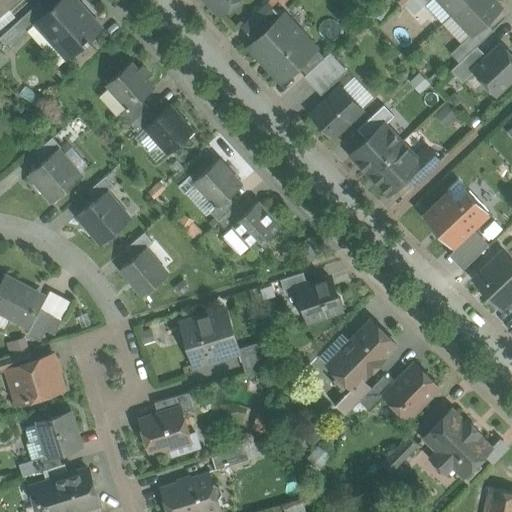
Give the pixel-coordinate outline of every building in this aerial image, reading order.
[(84,0),(61,0),(36,21),(67,59),(106,25),(84,0)] [(206,0),(220,14),(228,7),(234,8),(240,2),(240,0),(206,0)] [(438,0),(452,14),(466,0),(438,0)] [(493,0),(466,0),(452,14),(471,34),(485,22),(500,7),(493,0)] [(267,1),(241,26),(254,41),(280,16),(267,1)] [(254,41),(248,46),(281,81),(298,65),(316,49),(283,14),(254,41)] [(0,37),(11,49),(33,30),(23,17),(0,37)] [(485,22),(471,34),(458,46),(467,55),(476,46),(493,30),(485,22)] [(486,56),(472,69),(473,71),(495,95),(511,79),(511,55),(500,43),(486,56)] [(0,45),(0,66),(10,59),(0,45)] [(467,55),(450,70),(461,82),(473,71),(472,69),(486,56),(476,46),(467,55)] [(316,49),(298,65),(306,74),(324,57),(316,49)] [(306,74),(303,77),(320,95),(347,70),(330,52),(306,74)] [(153,87),(130,62),(107,83),(127,106),(126,107),(127,109),(128,110),(140,99),(153,87)] [(341,87),(311,115),(332,137),(362,108),(341,87)] [(140,99),(128,110),(127,109),(121,114),(131,124),(148,108),(140,99)] [(192,130),(169,105),(156,116),(145,127),(146,128),(168,152),(192,130)] [(383,105),(357,129),(366,139),(384,123),(385,124),(393,116),(383,105)] [(454,105),(440,109),(443,122),(457,118),(454,105)] [(148,108),(131,124),(139,133),(146,128),(145,127),(156,116),(148,108)] [(366,139),(350,155),(368,173),(402,142),(385,124),(384,123),(366,139)] [(52,137),(34,153),(41,162),(57,148),(58,149),(60,147),(52,137)] [(402,142),(368,173),(387,194),(406,176),(421,163),(415,157),(402,142)] [(427,146),(415,157),(421,163),(406,176),(414,185),(441,160),(427,146)] [(41,162),(28,173),(52,200),(81,176),(58,149),(57,148),(41,162)] [(218,159),(194,180),(215,203),(214,205),(215,206),(216,207),(228,195),(241,184),(218,159)] [(105,176),(87,192),(95,201),(106,191),(107,192),(114,186),(105,176)] [(489,212),(458,179),(447,190),(449,193),(423,218),(451,247),(462,236),(471,228),(489,212)] [(95,201),(77,215),(101,243),(130,218),(107,192),(106,191),(95,201)] [(228,195),(216,207),(215,206),(210,211),(219,221),(236,205),(228,195)] [(244,213),(233,223),(234,224),(256,248),(280,227),(257,202),(244,213)] [(236,205),(219,221),(227,230),(234,224),(233,223),(244,213),(236,205)] [(487,245),(471,228),(462,236),(478,254),(487,245)] [(144,232),(126,248),(133,257),(145,247),(145,248),(152,242),(144,232)] [(478,254),(462,236),(451,247),(453,250),(449,255),(462,269),(478,254)] [(145,248),(145,247),(133,257),(120,268),(142,294),(167,273),(145,248)] [(511,262),(502,252),(474,278),(500,307),(507,301),(511,296),(511,262)] [(303,272),(280,279),(285,294),(298,289),(297,288),(307,285),(303,272)] [(42,296),(6,276),(0,287),(0,309),(27,324),(42,296)] [(307,285),(297,288),(298,289),(308,320),(341,309),(342,305),(340,298),(336,295),(330,277),(307,285)] [(40,308),(27,333),(39,340),(53,315),(40,308)] [(225,309),(180,323),(194,365),(209,360),(209,361),(224,357),(223,356),(238,351),(237,348),(225,309)] [(370,319),(327,364),(338,375),(352,388),(353,389),(363,379),(362,379),(366,375),(366,376),(384,357),(396,344),(370,319)] [(264,340),(237,348),(238,351),(245,373),(272,365),(264,340)] [(29,349),(0,357),(0,370),(7,369),(6,368),(32,360),(29,349)] [(32,360),(6,368),(7,369),(11,381),(21,387),(25,400),(63,388),(52,354),(32,360)] [(393,384),(384,394),(384,395),(394,405),(403,404),(412,414),(439,387),(414,363),(393,384)] [(371,387),(358,400),(369,411),(384,395),(384,394),(393,384),(383,374),(371,387)] [(352,388),(338,375),(331,382),(345,395),(352,388)] [(345,395),(336,404),(345,413),(358,400),(371,387),(363,379),(353,389),(352,388),(345,395)] [(21,387),(11,381),(17,402),(25,400),(21,387)] [(188,392),(154,402),(157,413),(180,406),(182,412),(193,408),(188,392)] [(157,413),(140,419),(149,449),(160,445),(165,448),(170,446),(173,441),(173,439),(189,434),(182,412),(180,406),(157,413)] [(465,422),(451,408),(423,437),(437,450),(430,457),(445,472),(452,465),(463,476),(491,447),(477,434),(479,432),(467,420),(465,422)] [(70,411),(36,422),(46,455),(46,456),(57,453),(81,445),(70,411)] [(36,423),(27,426),(25,430),(28,439),(26,443),(31,460),(46,455),(36,423)] [(173,441),(170,446),(191,440),(189,434),(173,439),(173,441)] [(408,436),(383,462),(392,471),(417,445),(408,436)] [(244,445),(211,455),(215,469),(249,459),(244,445)] [(31,460),(30,460),(35,472),(43,470),(61,464),(57,453),(46,456),(46,455),(31,460)] [(61,464),(43,470),(46,481),(68,475),(64,463),(61,464)] [(46,481),(31,486),(30,489),(33,501),(37,503),(40,502),(42,511),(68,511),(77,510),(98,503),(99,503),(88,468),(68,475),(46,481)] [(208,473),(161,488),(168,511),(214,511),(220,510),(217,499),(218,498),(221,493),(219,487),(213,484),(212,484),(208,473)] [(511,511),(511,491),(489,487),(483,511),(511,511)] [(100,511),(98,503),(77,510),(77,511),(100,511)]
